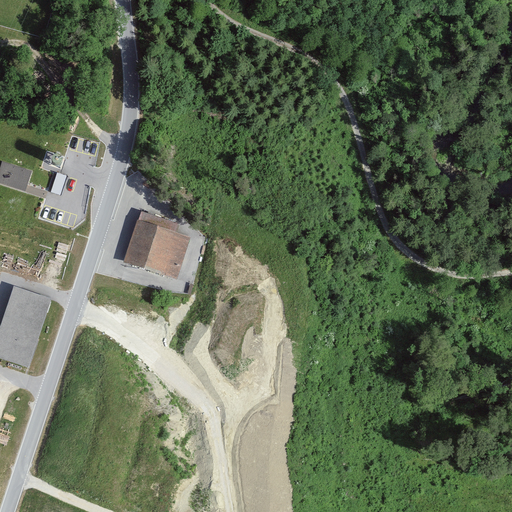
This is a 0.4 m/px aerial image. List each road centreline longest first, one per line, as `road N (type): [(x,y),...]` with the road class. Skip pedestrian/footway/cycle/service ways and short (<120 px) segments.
road 1 (tertiary): [(123,0),(127,129),(3,511)]
road 2 (track): [(511,274),(455,276),(413,258),(387,228),(332,79),(205,0)]
